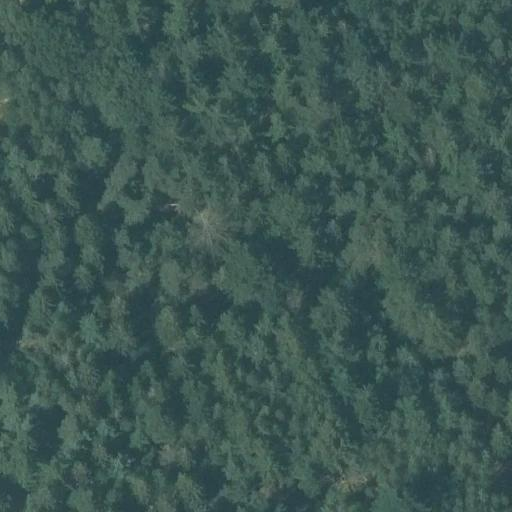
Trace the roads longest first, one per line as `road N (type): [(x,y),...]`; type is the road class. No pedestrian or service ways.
road 1 (track): [(0,189),(166,56)]
road 2 (track): [(166,56),(0,43)]
